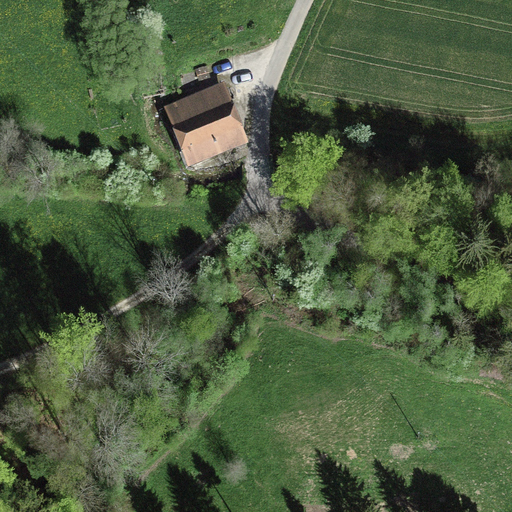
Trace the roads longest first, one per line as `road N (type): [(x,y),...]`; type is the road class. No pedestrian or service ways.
road 1 (track): [(261,184),(208,246),(163,282),(0,368)]
road 2 (residential): [(304,0),(261,115),(261,184)]
